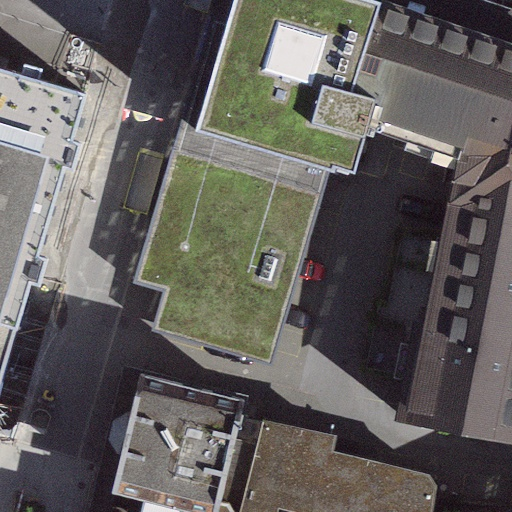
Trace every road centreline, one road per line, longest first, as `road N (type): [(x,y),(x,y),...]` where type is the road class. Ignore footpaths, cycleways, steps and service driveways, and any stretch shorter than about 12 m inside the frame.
road 1 (residential): [(511,454),(425,452),(83,324)]
road 2 (residential): [(178,5),(83,324)]
road 3 (residential): [(83,324),(33,511)]
